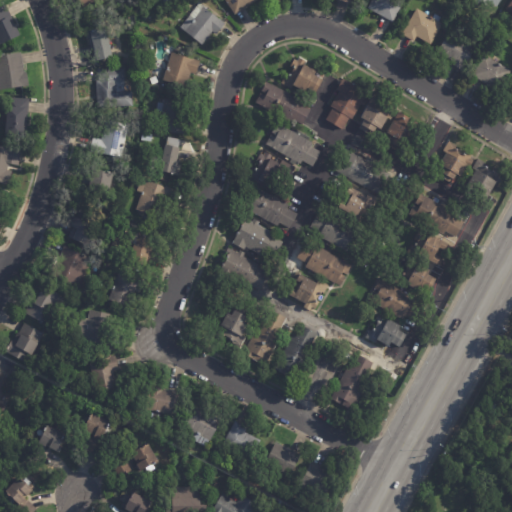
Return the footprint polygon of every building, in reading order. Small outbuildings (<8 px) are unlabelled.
[(77,1),(76,0),(98,0),(83,10),(77,1)] [(169,7),(165,12),(158,6),(160,4),(156,0),(168,0),(172,3),(169,7)] [(257,0),(235,16),(224,0),(257,0)] [(403,0),(405,1),(393,23),(368,10),(373,0),(403,0)] [(501,0),(495,12),(473,0),(501,0)] [(224,26),(216,36),(212,33),(202,46),(180,28),(199,4),(225,25),(224,26)] [(10,17),(20,36),(0,45),(0,8),(5,6),(10,17)] [(432,19),(442,25),(431,45),(417,37),(413,42),(402,36),(416,10),(432,19)] [(90,46),(87,31),(92,30),(91,28),(94,27),(95,29),(105,26),(112,55),(96,59),(94,52),(92,53),(90,46)] [(460,70),(450,65),(452,62),(437,53),(451,29),(478,45),(463,72),(460,70)] [(199,63),(195,74),(191,73),(186,87),(163,80),(167,69),(165,69),(166,65),(167,66),(172,52),(199,60),(199,63)] [(22,64),(24,77),(26,77),(28,88),(0,91),(0,56),(1,56),(1,57),(20,54),(22,64)] [(486,57),(511,72),(499,93),(473,77),(485,56),(486,57)] [(316,70),(315,74),(323,78),(313,97),(292,86),(291,88),(280,83),(285,73),(289,75),(292,68),(299,72),(304,64),(316,70)] [(124,79),(125,91),(132,90),(133,106),(99,108),(97,69),(124,68),(124,79)] [(360,104),(352,119),(349,117),(344,128),(326,119),(331,109),(330,108),(339,91),(337,90),(343,78),(368,91),(364,99),(364,103),(360,104)] [(266,82),(272,85),(272,84),(297,98),(295,101),(310,110),(302,124),(292,118),(290,122),(255,102),(260,93),(264,95),(265,93),(261,91),(266,82)] [(397,110),(391,120),(388,118),(381,129),(378,127),(372,136),(359,128),(364,119),(360,117),(373,96),(397,110)] [(28,102),(26,139),(5,137),(6,121),(1,120),(2,99),(29,100),(28,102)] [(166,99),(186,102),(183,119),(189,120),(186,134),(159,130),(164,99),(166,99)] [(406,120),(413,124),(415,121),(422,125),(417,134),(414,132),(407,145),(401,142),(396,151),(385,144),(390,135),(387,133),(399,111),(408,117),(406,120)] [(124,142),(122,157),(90,152),(92,138),(101,139),(104,121),(127,124),(124,142)] [(284,127),(312,143),(310,146),(321,151),(312,166),(302,160),(300,164),(265,144),(271,134),(275,137),(276,135),(272,132),(277,124),(284,127)] [(454,149),(462,154),(464,152),(471,156),(469,159),(473,161),(469,167),(466,165),(458,178),(455,175),(450,183),(438,176),(444,166),(440,164),(446,154),(443,151),(449,142),(456,146),(454,149)] [(166,145),(179,148),(176,161),(178,161),(176,174),(161,171),(165,145),(166,145)] [(0,147),(20,151),(18,167),(8,165),(7,172),(11,173),(9,185),(0,183),(0,147)] [(348,150),(390,174),(378,195),(335,169),(338,164),(343,167),(348,159),(342,155),(346,148),(348,150)] [(265,151),(290,165),(288,169),(291,170),(287,177),(279,172),(275,178),(284,183),(280,191),(262,180),(260,184),(246,177),(259,154),(263,156),(265,151)] [(482,165),(491,171),(493,168),(500,172),(498,175),(501,177),(498,183),(496,181),(484,200),(477,196),(480,190),(476,187),(473,193),(465,188),(476,170),(471,167),(477,158),(484,162),(482,165)] [(112,175),(109,193),(88,189),(89,184),(83,183),(87,166),(107,171),(107,170),(110,170),(110,172),(113,172),(112,175)] [(163,198),(157,217),(136,210),(142,189),(137,187),(140,179),(167,187),(163,198)] [(350,186),(367,196),(369,193),(378,198),(373,208),(371,206),(366,216),(370,218),(367,223),(363,220),(360,224),(353,220),(355,216),(338,207),(342,200),(346,202),(350,196),(345,193),(350,186)] [(297,213),(289,229),(279,223),(277,226),(247,210),(259,188),(289,205),(287,208),(297,213)] [(431,200),(440,205),(442,202),(447,204),(445,207),(455,213),(453,216),(464,222),(456,237),(445,231),(444,234),(409,215),(414,205),(418,207),(419,206),(415,204),(420,194),(431,200)] [(97,215),(93,224),(101,227),(92,248),(68,238),(72,228),(66,226),(71,215),(81,219),(84,210),(97,215)] [(327,216),(329,217),(330,215),(364,233),(352,254),(318,236),(320,232),(310,227),(318,212),(327,216)] [(245,217),(252,221),(254,219),(259,221),(257,224),(273,233),(271,235),(277,238),(266,259),(245,247),(243,249),(232,243),(236,235),(238,231),(238,232),(241,226),(240,225),(242,223),(245,217)] [(450,245),(447,252),(438,247),(435,255),(442,259),(439,266),(407,250),(411,244),(415,246),(418,240),(415,238),(419,229),(450,245)] [(148,255),(144,268),(126,263),(136,233),(149,238),(147,246),(150,247),(148,255)] [(312,247),(315,249),(317,245),(351,265),(339,286),(305,266),(307,264),(296,258),(305,243),(312,247)] [(88,274),(81,289),(51,276),(64,246),(94,260),(88,274)] [(231,250),(238,253),(239,251),(244,253),(243,256),(258,264),(257,266),(268,273),(259,290),(220,269),(222,265),(221,265),(223,262),(224,263),(227,257),(226,257),(226,256),(224,254),(228,248),(231,250)] [(430,276),(436,280),(429,292),(420,287),(418,291),(407,284),(405,287),(395,281),(399,275),(402,276),(407,267),(404,265),(408,258),(429,271),(427,275),(430,276)] [(137,280),(134,287),(133,286),(126,306),(108,300),(119,270),(138,278),(137,280)] [(311,308),(309,311),(303,308),(305,304),(288,295),(292,289),(297,292),(301,284),(296,282),(299,275),(317,284),(318,281),(327,286),(323,294),(320,292),(311,308)] [(379,279),(414,299),(413,301),(423,307),(415,322),(404,316),(403,319),(368,300),(373,290),(377,293),(378,291),(374,289),(379,279)] [(41,322),(24,313),(31,300),(34,302),(43,286),(61,296),(45,325),(41,322)] [(216,332),(227,313),(230,315),(234,309),(249,319),(247,323),(249,325),(242,337),(245,338),(241,345),(232,341),(229,340),(230,339),(216,332)] [(115,337),(113,346),(86,341),(86,338),(76,336),(80,317),(87,319),(89,310),(112,315),(108,335),(115,337)] [(284,322),(280,328),(285,331),(264,366),(257,361),(258,359),(256,358),(255,360),(244,354),(264,319),(269,322),(275,312),(286,319),(284,322)] [(405,336),(399,347),(391,343),(389,347),(376,340),(374,343),(365,338),(378,315),(400,327),(397,331),(405,336)] [(38,343),(31,355),(30,355),(25,363),(5,352),(6,349),(5,348),(7,346),(8,346),(12,339),(13,339),(17,333),(18,333),(24,323),(43,334),(38,343)] [(317,335),(312,344),(315,345),(296,381),(285,376),(288,372),(287,371),(284,375),(274,369),(293,335),(296,336),(302,326),(317,334),(317,335)] [(116,359),(118,369),(113,371),(117,386),(96,392),(89,362),(115,355),(116,359)] [(373,364),(368,374),(371,375),(351,411),(342,406),(344,401),(342,400),(340,405),(330,399),(349,364),(352,366),(358,355),(374,363),(373,364)] [(0,373),(14,382),(0,405),(0,373)] [(168,390),(179,392),(175,415),(145,410),(150,386),(168,390)] [(212,413),(219,416),(218,420),(220,421),(210,441),(208,441),(205,447),(189,439),(192,432),(183,427),(192,407),(208,414),(210,412),(212,413)] [(105,430),(100,440),(104,442),(98,455),(87,450),(90,443),(87,441),(90,436),(93,438),(94,436),(80,430),(82,424),(85,426),(89,419),(88,418),(89,415),(90,416),(91,413),(109,421),(108,424),(109,424),(108,427),(106,427),(105,430)] [(237,423),(247,427),(245,433),(260,440),(252,458),(223,444),(234,421),(237,423)] [(62,439),(59,446),(62,447),(60,452),(46,446),(39,461),(28,457),(35,441),(38,443),(46,426),(64,434),(62,439)] [(284,447),(304,458),(293,480),(263,465),(275,442),(284,447)] [(152,464),(140,471),(136,465),(137,464),(131,454),(148,444),(158,461),(152,464)] [(511,448),(511,467),(502,457),(511,448)] [(118,476),(112,464),(119,460),(118,459),(123,457),(131,471),(126,473),(125,472),(118,476)] [(313,462),(323,467),(321,471),(335,478),(324,499),(299,486),(312,462),(313,462)] [(27,500),(36,509),(33,511),(19,511),(16,509),(18,506),(8,496),(8,497),(7,496),(6,495),(6,494),(5,492),(19,477),(28,486),(30,484),(35,488),(25,498),(27,500)] [(199,488),(199,500),(205,500),(205,506),(206,506),(206,511),(166,511),(166,506),(172,506),(172,487),(199,487),(199,488)] [(136,494),(150,502),(144,511),(129,511),(121,508),(124,502),(127,504),(133,493),(136,494)] [(232,500),(237,503),(241,495),(256,504),(254,508),(261,511),(211,511),(222,494),(232,500)]
